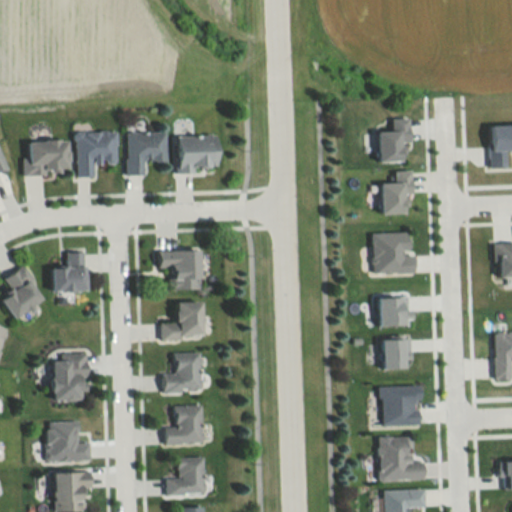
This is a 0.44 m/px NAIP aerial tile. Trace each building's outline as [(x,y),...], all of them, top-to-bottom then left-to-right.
[(386,119),(404,118),(404,142),(394,142),(395,145),(399,145),(399,154),(395,154),(395,161),(373,162),(372,131),(387,131),(386,119)] [(485,126),(511,124),(511,153),(507,153),(506,151),(501,151),(501,166),(485,167),(484,143),(486,143),(485,126)] [(114,131),(74,132),(74,176),(92,176),(92,163),(114,162),(114,131)] [(164,132),(124,132),(124,174),(143,174),(143,162),(164,162),(164,132)] [(175,170),(215,169),(215,135),(175,135),(175,170)] [(66,139),(27,139),(27,157),(21,157),(21,173),(66,173),(66,139)] [(374,184),(390,183),(389,171),(406,170),(406,193),(397,193),(398,197),(401,197),(401,205),(398,205),(398,213),(375,213),(374,184)] [(366,232),(402,231),(402,239),(404,239),(404,250),(396,250),(396,255),(408,255),(408,272),(390,273),(390,272),(386,272),(385,274),(379,274),(378,273),(376,273),(371,273),(367,273),(367,263),(366,262),(366,257),(367,256),(366,242),(365,242),(365,236),(366,236),(366,232)] [(488,243),(510,242),(510,249),(511,249),(511,276),(494,278),(494,260),(488,261),(488,243)] [(156,250),(157,268),(166,268),(166,289),(198,288),(198,249),(156,250)] [(63,251),(63,266),(50,266),(50,290),(83,289),(82,251),(63,251)] [(0,295),(0,301),(11,317),(42,297),(21,265),(1,278),(9,289),(0,295)] [(372,297),(402,296),(402,310),(404,310),(404,319),(402,319),(402,324),(373,325),(372,297)] [(159,338),(200,337),(200,300),(174,301),(174,322),(158,322),(159,338)] [(488,333),(490,333),(492,331),(497,331),(499,333),(503,333),(503,331),(508,331),(508,332),(511,332),(511,331),(511,360),(505,360),(506,377),(504,377),(504,379),(491,380),(491,378),(489,378),(489,357),(490,357),(488,333)] [(384,335),(398,334),(398,337),(404,337),(404,350),(405,350),(406,359),(398,359),(398,368),(377,368),(376,338),(384,338),(384,335)] [(198,352),(171,352),(171,372),(160,372),(160,391),(198,391),(198,352)] [(84,400),(84,354),(49,354),(49,400),(84,400)] [(371,383),(414,381),(414,396),(410,397),(410,406),(411,405),(412,420),(377,422),(375,395),(372,395),(371,383)] [(199,443),(199,404),(172,405),(172,426),(162,427),(162,443),(199,443)] [(43,421),(43,461),(86,461),(86,443),(75,443),(75,421),(43,421)] [(400,433),(405,436),(406,442),(402,446),(400,446),(400,450),(405,450),(405,458),(417,458),(418,476),(381,477),(379,479),(375,479),(372,476),(372,468),(373,467),(372,453),(371,452),(371,445),(372,443),(371,433),(383,433),(385,434),(400,433)] [(200,456),(174,456),(174,477),(163,477),(163,495),(201,494),(200,456)] [(511,486),(511,458),(493,459),(493,473),(499,473),(499,486),(511,486)] [(51,510),(88,510),(88,471),(51,471),(51,510)] [(377,511),(377,487),(418,486),(419,504),(403,504),(404,509),(408,509),(408,511),(377,511)]
